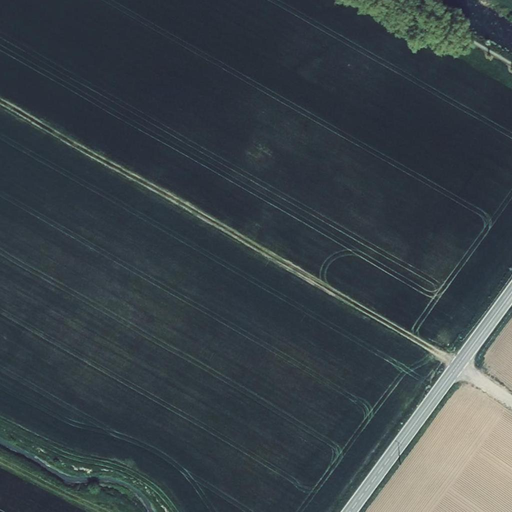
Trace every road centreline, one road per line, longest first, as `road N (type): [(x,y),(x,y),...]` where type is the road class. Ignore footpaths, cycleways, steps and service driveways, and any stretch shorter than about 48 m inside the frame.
road 1 (track): [(0,99),(511,400)]
road 2 (tertiary): [(349,511),(511,291)]
